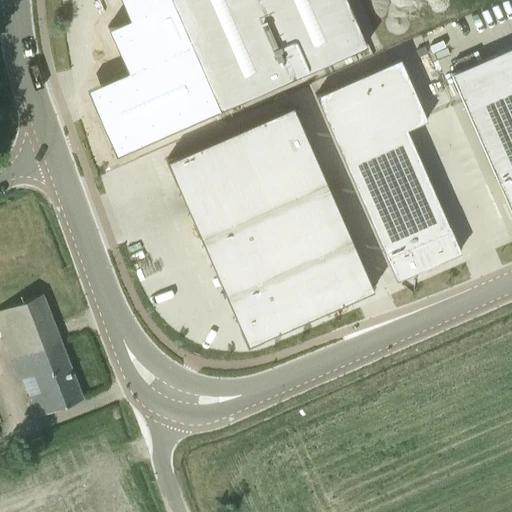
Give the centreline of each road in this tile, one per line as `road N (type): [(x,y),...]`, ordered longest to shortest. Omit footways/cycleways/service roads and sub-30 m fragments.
road 1 (unclassified): [(250,395),(511,281)]
road 2 (unclassified): [(46,154),(115,332)]
road 3 (tertiary): [(16,0),(46,154)]
